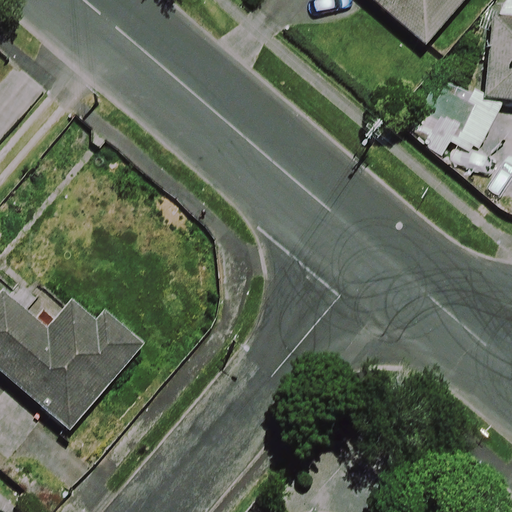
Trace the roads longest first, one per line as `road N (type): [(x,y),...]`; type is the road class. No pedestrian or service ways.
road 1 (residential): [(378,250),(83,0)]
road 2 (residential): [(153,511),(378,250)]
road 3 (residential): [(511,366),(378,250)]
